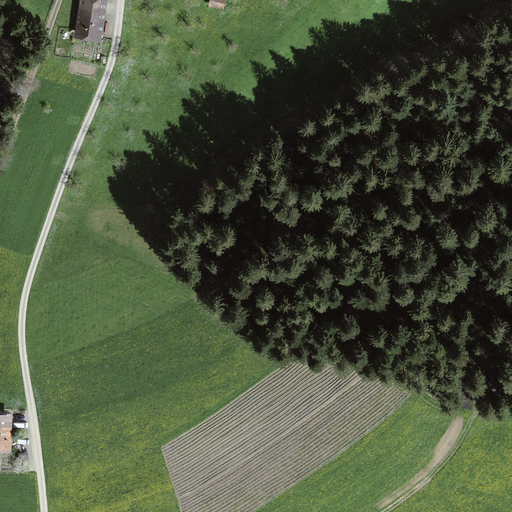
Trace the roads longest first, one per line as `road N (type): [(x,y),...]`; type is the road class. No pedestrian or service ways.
road 1 (track): [(41,511),(18,324),(26,281),(112,58),(121,0)]
road 2 (track): [(59,0),(0,167)]
